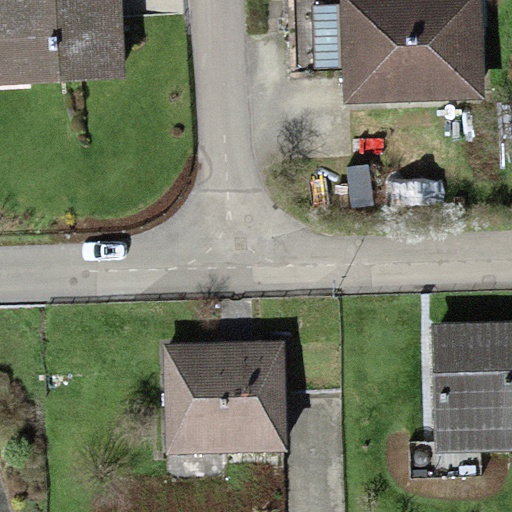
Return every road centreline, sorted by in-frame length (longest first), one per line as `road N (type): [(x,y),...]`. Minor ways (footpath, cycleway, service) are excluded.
road 1 (residential): [(511,263),(220,275)]
road 2 (residential): [(220,275),(208,0)]
road 3 (residential): [(220,275),(0,286)]
